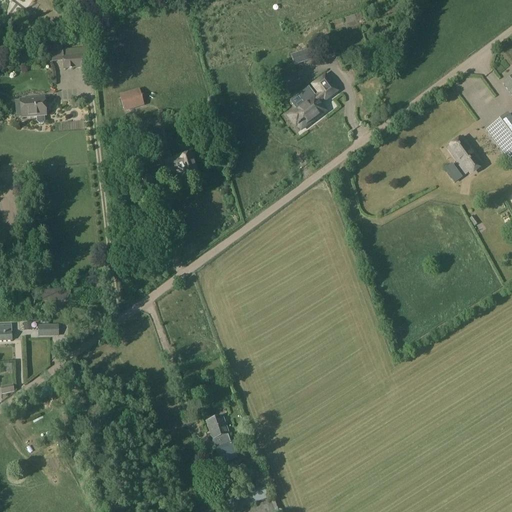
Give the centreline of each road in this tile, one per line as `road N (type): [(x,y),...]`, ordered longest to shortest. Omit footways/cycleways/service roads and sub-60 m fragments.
road 1 (track): [(0,408),(511,29)]
road 2 (track): [(0,50),(166,0)]
